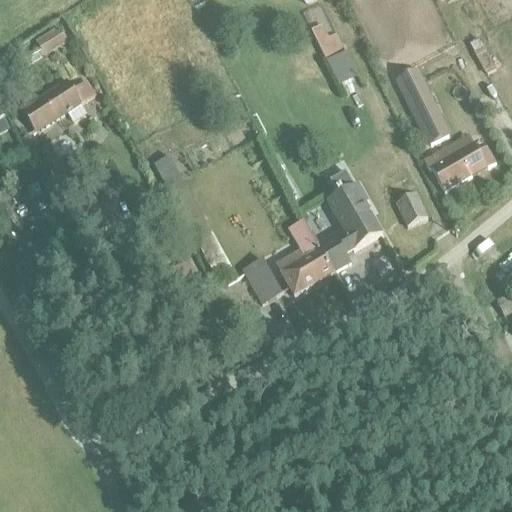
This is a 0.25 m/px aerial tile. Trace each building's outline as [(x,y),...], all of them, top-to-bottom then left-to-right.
[(300,0),(306,10),(321,2),(320,0),(300,0)] [(323,30),(312,35),(339,90),(358,80),(337,39),(330,42),(323,30)] [(41,52),(25,61),(30,69),(69,45),(65,38),(62,34),(38,48),(41,52)] [(479,43),(470,48),(486,77),(495,72),(479,43)] [(418,73),(395,85),(429,153),(452,142),(418,73)] [(68,86),(22,115),(37,138),(68,118),(74,128),(88,119),(82,110),(97,100),(88,86),(73,95),(68,86)] [(0,115),(0,138),(10,133),(0,115)] [(469,140),(424,165),(430,177),(432,176),(445,199),(497,169),(486,152),(479,156),(469,140)] [(170,162),(155,170),(223,294),(239,286),(170,162)] [(343,235),(317,250),(333,279),(352,269),(347,261),(383,240),(365,209),(370,207),(359,189),(355,191),(347,177),(331,186),(339,201),(327,207),(343,235)] [(30,202),(42,200),(39,186),(27,189),(30,202)] [(417,199),(397,208),(408,233),(428,223),(417,199)] [(104,209),(74,224),(85,245),(115,230),(104,209)] [(301,256),(276,270),(295,302),(333,279),(317,250),(304,226),(288,236),(301,256)] [(192,265),(175,273),(183,291),(200,283),(192,265)] [(263,265),(243,276),(262,312),(283,300),(263,265)] [(69,275),(54,282),(67,306),(93,292),(84,277),(73,283),(69,275)] [(511,299),(498,306),(504,318),(505,318),(509,324),(511,322),(511,299)]
